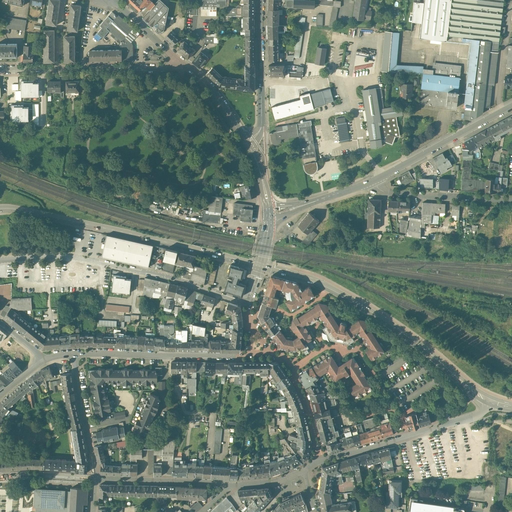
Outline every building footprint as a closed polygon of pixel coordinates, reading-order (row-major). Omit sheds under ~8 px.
[(60,0),(58,0),(49,0),(47,24),(57,25),(60,0)] [(150,0),(127,0),(126,2),(137,13),(145,5),(147,7),(152,1),(150,0)] [(160,0),(158,0),(155,4),(152,1),(147,7),(142,12),(144,15),(144,16),(144,18),(146,20),(149,20),(149,23),(151,25),(153,25),(156,28),(156,29),(157,31),(160,32),(162,31),(164,29),(169,8),(160,0)] [(278,0),(268,0),(268,10),(278,10),(278,7),(278,0)] [(315,1),(300,0),(285,0),(286,7),(314,9),(315,4),(315,1)] [(355,0),(353,19),(363,20),(363,19),(370,20),(372,12),(364,10),(366,0),(355,0)] [(424,0),(424,3),(419,3),(414,2),(412,22),(421,23),(420,38),(446,41),(451,0),(424,0)] [(451,0),(447,36),(473,39),(471,52),(470,52),(471,54),(469,71),(468,72),(469,74),(468,82),(494,85),(500,35),(503,0),(451,0)] [(81,6),(71,4),(68,30),(77,31),(81,6)] [(240,8),(226,8),(226,16),(243,16),(244,4),(241,4),(241,6),(240,6),(240,8)] [(254,4),(244,4),(243,16),(254,16),(254,4)] [(338,7),(333,6),(332,12),(329,27),(334,27),(338,7)] [(216,7),(201,7),(201,15),(201,16),(216,16),(216,7)] [(278,10),(268,10),(267,25),(278,25),(278,21),(279,21),(279,14),(278,14),(278,10)] [(112,12),(100,26),(102,27),(97,33),(102,38),(109,31),(112,33),(110,35),(117,41),(118,39),(119,39),(117,41),(120,44),(121,42),(121,50),(122,50),(122,61),(131,61),(132,61),(132,60),(132,46),(132,45),(132,44),(131,44),(131,43),(125,38),(130,32),(135,37),(136,37),(139,34),(139,33),(118,15),(117,16),(112,12)] [(254,16),(243,16),(244,16),(244,28),(246,28),(255,28),(255,19),(254,16)] [(26,21),(7,17),(6,23),(26,26),(26,21)] [(294,55),(294,57),(299,58),(305,18),(300,18),(294,55)] [(26,26),(6,23),(5,28),(25,31),(26,26)] [(278,25),(267,25),(268,39),(279,38),(278,34),(278,31),(278,25)] [(54,30),(44,30),(44,46),(54,46),(54,30)] [(176,34),(172,30),(164,38),(173,45),(178,39),(175,36),(176,34)] [(392,32),(386,31),(382,71),(388,72),(392,32)] [(130,32),(125,38),(131,43),(135,37),(130,32)] [(399,33),(392,32),(391,45),(398,46),(399,33)] [(245,50),(255,50),(255,35),(245,35),(245,50)] [(75,36),(64,36),(65,62),(75,62),(75,36)] [(187,44),(184,41),(177,49),(183,54),(188,48),(189,47),(187,45),(187,44)] [(0,57),(17,57),(17,44),(0,44),(0,57)] [(398,46),(391,45),(388,72),(419,73),(423,73),(423,68),(423,66),(397,65),(398,46)] [(34,47),(24,46),(23,62),(33,62),(34,47)] [(54,46),(44,46),(44,62),(54,62),(54,46)] [(190,50),(188,48),(183,54),(188,59),(190,56),(192,54),(195,50),(192,48),(190,50)] [(326,49),(318,48),(315,63),(323,64),(324,59),(326,49)] [(106,61),(105,50),(89,50),(89,61),(92,61),(92,60),(103,60),(103,61),(106,61)] [(105,50),(106,61),(108,61),(108,60),(119,60),(119,61),(122,61),(122,50),(121,50),(105,50)] [(255,50),(245,50),(245,66),(255,65),(255,50)] [(279,50),(268,51),(269,61),(280,61),(282,61),(282,57),(280,57),(279,50)] [(208,58),(201,52),(192,62),(200,68),(208,58)] [(461,67),(433,64),(432,69),(423,68),(423,73),(432,74),(460,77),(461,67)] [(255,65),(245,66),(245,81),(255,82),(255,65)] [(284,65),(269,65),(269,75),(285,76),(284,65)] [(304,67),(298,66),(297,72),(296,77),(302,77),(304,67)] [(222,77),(212,68),(206,74),(219,86),(222,77)] [(432,74),(423,73),(419,103),(456,108),(460,77),(432,74)] [(236,88),(237,79),(222,77),(219,86),(236,88)] [(255,82),(245,81),(237,79),(236,88),(255,91),(255,82)] [(61,91),(61,81),(51,82),(51,81),(48,81),(48,91),(61,91)] [(78,81),(66,81),(66,92),(79,91),(78,81)] [(21,82),(21,97),(39,96),(39,82),(21,82)] [(494,85),(468,82),(465,108),(464,115),(463,115),(463,118),(464,118),(463,119),(470,120),(482,113),(483,107),(489,108),(492,85),(494,85)] [(412,84),(402,83),(401,90),(403,90),(403,98),(411,98),(412,84)] [(300,99),(271,107),(275,120),(314,110),(314,108),(326,104),(334,101),(330,88),(310,94),(310,93),(299,95),(300,97),(300,99)] [(376,88),(362,90),(367,121),(380,119),(379,109),(376,88)] [(384,108),(379,109),(380,119),(396,116),(403,115),(401,106),(384,108)] [(23,107),(11,107),(11,121),(28,121),(28,107),(23,107)] [(396,116),(380,119),(381,124),(379,124),(381,140),(385,140),(384,141),(392,144),(395,136),(400,136),(398,126),(396,116)] [(511,116),(499,122),(499,123),(504,133),(511,128),(511,116)] [(367,121),(367,123),(366,125),(368,125),(368,128),(367,130),(368,130),(370,144),(371,147),(382,146),(381,140),(379,124),(381,124),(380,119),(367,121)] [(296,124),(289,125),(289,124),(286,125),(276,127),(274,127),(275,132),(270,132),(270,133),(271,133),(272,139),(272,140),(273,142),(274,143),(275,143),(276,144),(277,143),(279,142),(280,141),(280,140),(280,138),(299,135),(303,164),(317,162),(315,149),(319,148),(319,147),(319,145),(314,146),(311,125),(312,125),(311,120),(311,121),(303,122),(303,123),(297,124),(296,124)] [(345,122),(337,123),(340,142),(348,141),(348,136),(345,122)] [(499,123),(489,128),(493,135),(495,138),(496,140),(501,137),(500,135),(504,133),(499,123)] [(489,128),(473,137),(478,146),(478,147),(495,138),(493,135),(489,128)] [(473,137),(464,141),(470,151),(473,149),(473,151),(475,149),(475,148),(478,146),(473,137)] [(467,150),(462,149),(463,159),(471,159),(472,153),(469,152),(467,152),(467,150)] [(445,158),(442,153),(433,158),(441,173),(447,170),(445,167),(450,164),(451,166),(452,166),(448,160),(446,158),(445,158)] [(471,159),(463,159),(462,167),(471,167),(472,159),(471,159)] [(428,173),(427,172),(432,169),(427,160),(415,166),(421,176),(428,173)] [(317,162),(303,164),(304,169),(305,170),(306,172),(308,173),(309,174),(310,174),(312,174),(314,173),(316,172),(317,170),(318,168),(318,166),(317,162)] [(499,164),(490,162),(488,169),(498,170),(499,164)] [(471,167),(462,167),(461,179),(462,179),(469,179),(470,175),(470,174),(471,167)] [(409,171),(398,177),(403,185),(413,179),(410,174),(409,171)] [(450,180),(439,179),(439,189),(449,189),(450,180)] [(469,179),(462,179),(461,190),(469,191),(470,180),(469,179)] [(495,179),(486,179),(485,192),(494,193),(495,184),(495,179)] [(478,180),(470,180),(469,191),(477,191),(478,180)] [(480,180),(478,180),(477,191),(485,192),(486,181),(483,181),(480,180)] [(251,184),(241,187),(243,194),(245,194),(246,199),(256,197),(254,189),(252,189),(251,184)] [(223,198),(210,196),(208,211),(203,210),(201,222),(219,224),(223,198)] [(381,200),(369,199),(368,212),(380,213),(381,200)] [(398,201),(389,200),(388,209),(389,211),(397,211),(398,201)] [(410,201),(398,201),(397,211),(397,212),(403,213),(403,211),(410,212),(410,201)] [(435,203),(423,202),(422,218),(421,227),(425,227),(425,223),(438,224),(439,216),(435,215),(435,214),(435,203)] [(252,205),(234,203),(233,214),(241,215),(240,220),(250,220),(252,205)] [(445,204),(435,203),(435,214),(440,214),(440,213),(445,213),(445,204)] [(459,205),(452,204),(451,215),(456,215),(455,220),(459,220),(459,205)] [(309,212),(298,226),(308,234),(312,230),(319,221),(309,212)] [(368,212),(366,212),(366,215),(368,215),(368,227),(380,228),(380,213),(368,212)] [(422,218),(409,216),(409,220),(400,219),(401,224),(401,227),(401,231),(406,232),(405,235),(421,238),(421,227),(422,218)] [(312,230),(308,234),(309,235),(301,244),(307,245),(317,234),(312,230)] [(153,246),(106,235),(101,257),(148,268),(153,246)] [(163,260),(175,263),(178,251),(165,249),(163,260)] [(196,256),(178,251),(175,263),(186,265),(194,267),(194,266),(196,256)] [(194,267),(186,265),(183,276),(191,279),(194,267)] [(228,279),(226,286),(224,290),(238,295),(242,284),(238,282),(239,278),(240,278),(241,273),(241,272),(242,268),(230,265),(228,275),(233,277),(232,280),(228,279)] [(207,269),(194,266),(194,267),(191,279),(204,284),(207,269)] [(216,271),(211,270),(210,275),(208,283),(213,284),(216,271)] [(126,276),(114,275),(112,291),(116,292),(127,293),(130,293),(131,279),(126,279),(126,276)] [(284,279),(274,276),(273,279),(269,287),(269,288),(269,289),(269,290),(267,289),(266,292),(265,292),(265,294),(279,298),(279,296),(284,279)] [(157,280),(145,277),(145,280),(144,291),(143,295),(153,298),(157,280)] [(302,303),(289,280),(285,279),(284,279),(279,296),(286,298),(287,300),(285,301),(291,310),(302,303)] [(170,283),(157,280),(153,298),(166,298),(167,295),(170,283)] [(289,280),(302,303),(315,295),(309,286),(302,291),(297,282),(289,280)] [(0,284),(0,298),(11,301),(10,306),(9,307),(11,307),(12,307),(13,298),(11,298),(11,293),(12,283),(0,284)] [(178,285),(170,283),(167,295),(176,297),(179,286),(178,285)] [(188,289),(179,286),(176,297),(175,302),(182,305),(188,289)] [(204,294),(191,290),(186,308),(198,309),(204,294)] [(279,298),(265,294),(262,302),(272,306),(276,307),(279,298)] [(31,297),(20,298),(18,309),(32,310),(31,297)] [(174,300),(166,298),(164,307),(172,309),(174,300)] [(214,301),(206,298),(205,304),(208,305),(207,306),(212,308),(214,301)] [(223,301),(220,310),(225,312),(228,303),(223,301)] [(241,307),(228,302),(228,303),(225,312),(232,314),(232,320),(233,320),(242,319),(241,307)] [(259,313),(269,315),(271,307),(272,306),(263,302),(262,304),(259,313)] [(130,307),(106,304),(106,310),(129,313),(130,307)] [(279,330),(272,335),(277,341),(277,342),(278,343),(276,344),(279,347),(280,346),(281,347),(286,348),(286,350),(290,350),(290,349),(295,350),(296,349),(297,350),(300,348),(299,347),(301,346),(302,348),(303,348),(305,350),(303,350),(305,353),(314,347),(310,340),(311,339),(310,338),(311,337),(309,333),(308,334),(306,332),(308,331),(305,327),(304,328),(302,326),(308,322),(310,325),(316,321),(314,318),(320,314),(321,315),(319,316),(319,317),(319,318),(320,320),(321,320),(323,318),(327,326),(323,329),(330,340),(334,341),(349,344),(354,341),(352,338),(351,336),(359,331),(360,331),(358,333),(360,336),(362,335),(365,340),(363,341),(363,342),(365,346),(366,346),(368,345),(371,348),(366,351),(365,352),(364,353),(363,354),(366,357),(369,356),(370,359),(372,358),(373,359),(376,357),(376,356),(378,354),(379,355),(383,353),(382,352),(383,351),(365,322),(358,320),(346,328),(347,323),(346,322),(341,321),(340,322),(339,327),(326,306),(319,304),(294,320),(292,327),(298,336),(293,340),(286,339),(279,330)] [(6,305),(0,315),(4,318),(10,308),(10,309),(11,307),(9,307),(10,306),(6,305)] [(10,309),(10,308),(4,318),(11,323),(18,314),(10,309)] [(269,315),(259,313),(258,316),(262,323),(270,317),(269,315)] [(18,314),(11,323),(24,334),(32,325),(18,314)] [(270,317),(262,323),(266,330),(275,323),(270,316),(270,317)] [(242,319),(233,320),(234,328),(243,328),(242,319)] [(275,323),(266,330),(271,336),(279,330),(281,329),(276,322),(275,323)] [(206,327),(192,324),(192,331),(192,332),(205,335),(205,333),(206,327)] [(30,339),(38,330),(32,325),(24,334),(25,334),(24,334),(30,339)] [(174,325),(164,325),(164,328),(165,338),(165,340),(171,341),(171,337),(175,338),(174,325)] [(38,330),(30,339),(36,343),(37,342),(43,334),(41,333),(38,330)] [(187,330),(181,330),(182,334),(182,342),(176,342),(176,351),(190,351),(192,340),(191,340),(192,332),(192,331),(189,331),(188,333),(187,332),(187,330)] [(43,334),(37,342),(39,344),(45,336),(46,335),(42,332),(41,333),(43,334)] [(232,342),(232,352),(240,352),(241,343),(242,334),(225,333),(222,332),(222,336),(224,336),(224,337),(232,337),(231,340),(232,341),(232,342)] [(114,337),(104,337),(104,346),(117,347),(117,335),(117,334),(115,333),(114,337)] [(76,334),(70,335),(70,336),(71,347),(80,346),(80,335),(79,334),(76,334)] [(94,335),(80,335),(80,346),(94,346),(94,337),(94,335)] [(126,335),(117,335),(117,347),(126,347),(126,336),(126,335)] [(51,349),(51,337),(47,338),(45,336),(39,344),(38,345),(43,349),(51,349)] [(70,336),(60,336),(60,337),(60,348),(71,347),(70,336)] [(138,336),(126,336),(126,347),(138,348),(138,336)] [(51,337),(51,349),(60,348),(60,337),(59,337),(51,337)] [(94,337),(94,346),(104,346),(104,337),(94,337)] [(154,337),(146,337),(145,349),(155,349),(155,343),(154,343),(154,340),(154,337)] [(160,338),(154,337),(154,340),(154,343),(155,343),(155,349),(165,350),(165,340),(165,338),(160,338)] [(176,342),(171,342),(171,341),(165,340),(165,350),(176,351),(176,342)] [(204,340),(192,340),(190,351),(202,351),(204,340)] [(221,341),(221,340),(210,340),(209,342),(208,351),(222,351),(221,341)] [(232,352),(232,342),(221,341),(222,351),(232,352)] [(338,367),(331,356),(328,358),(327,357),(324,359),(325,360),(319,364),(318,363),(314,365),(315,366),(312,368),(318,377),(328,370),(331,374),(330,374),(332,378),(333,377),(335,380),(344,374),(346,376),(349,375),(349,374),(348,372),(349,371),(356,383),(349,388),(354,396),(357,394),(358,396),(362,393),(361,392),(364,390),(365,392),(368,389),(367,388),(370,386),(363,375),(365,374),(362,371),(361,372),(357,366),(359,365),(356,361),(355,362),(352,358),(338,367)] [(17,366),(13,361),(8,364),(10,366),(18,375),(22,371),(17,366)] [(182,362),(171,362),(171,372),(182,372),(182,362)] [(197,362),(187,362),(187,371),(188,371),(189,374),(192,374),(192,378),(187,378),(187,385),(196,385),(196,372),(197,362)] [(205,362),(197,362),(196,372),(205,372),(205,362)] [(216,362),(205,362),(205,372),(216,372),(216,362)] [(243,362),(229,362),(228,373),(235,373),(243,373),(243,362)] [(252,372),(252,362),(243,362),(243,373),(242,374),(243,374),(246,375),(246,372),(252,372)] [(269,362),(260,362),(260,372),(260,375),(268,375),(268,371),(268,368),(270,368),(269,362)] [(277,362),(269,362),(270,368),(269,371),(270,370),(278,364),(277,362)] [(276,382),(286,375),(278,364),(270,370),(272,374),(269,375),(269,378),(270,378),(273,376),(274,379),(273,379),(269,382),(271,385),(276,382)] [(18,375),(10,366),(3,372),(11,381),(18,375)] [(49,366),(41,370),(43,374),(45,378),(45,380),(53,377),(53,376),(49,366)] [(142,369),(142,382),(142,384),(151,384),(151,382),(157,382),(157,373),(162,373),(162,368),(155,367),(155,370),(151,370),(151,369),(145,369),(142,369)] [(312,367),(307,370),(308,371),(304,373),(303,374),(302,378),(304,381),(303,383),(304,384),(306,388),(312,385),(317,384),(314,380),(318,377),(312,368),(312,367)] [(105,379),(105,370),(105,369),(98,369),(98,370),(89,370),(91,381),(105,379)] [(127,384),(127,369),(124,369),(122,369),(122,370),(113,370),(113,369),(106,369),(106,370),(105,370),(105,379),(107,379),(107,382),(111,382),(111,383),(117,383),(117,382),(122,382),(122,384),(127,384)] [(142,382),(142,369),(140,369),(140,370),(133,370),(133,369),(127,369),(127,384),(130,384),(130,382),(142,382)] [(41,370),(31,375),(36,383),(43,379),(44,384),(46,383),(45,380),(45,378),(43,374),(41,370)] [(72,373),(61,374),(62,385),(73,383),(72,373)] [(243,373),(235,373),(234,384),(242,384),(242,374),(243,373)] [(36,383),(31,375),(27,379),(32,387),(32,388),(32,389),(33,388),(34,389),(37,387),(36,386),(37,385),(37,384),(36,383)] [(286,375),(276,382),(279,389),(281,388),(292,383),(286,375)] [(27,379),(21,384),(19,385),(19,386),(13,390),(19,397),(21,396),(28,391),(32,387),(27,379)] [(105,379),(91,381),(90,381),(92,392),(93,392),(95,401),(106,399),(104,386),(102,386),(101,384),(105,379)] [(292,383),(281,388),(282,388),(281,389),(282,391),(283,391),(285,395),(286,395),(296,392),(292,383)] [(317,384),(312,385),(306,388),(309,394),(318,393),(321,393),(320,390),(317,384)] [(8,395),(6,397),(0,402),(8,408),(8,407),(11,409),(12,410),(11,409),(9,406),(17,400),(18,401),(21,397),(21,396),(19,397),(13,390),(8,395)] [(74,390),(65,391),(65,396),(62,396),(62,398),(66,397),(66,403),(76,402),(74,390)] [(250,390),(242,390),(240,409),(247,410),(250,390)] [(296,392),(286,395),(289,400),(290,403),(290,404),(300,400),(296,392)] [(324,392),(318,393),(309,394),(310,396),(312,401),(322,400),(325,399),(335,399),(333,392),(324,392)] [(142,413),(153,418),(154,414),(155,414),(156,412),(158,409),(157,409),(159,404),(159,403),(160,399),(158,398),(159,397),(150,393),(148,399),(145,398),(142,405),(145,406),(142,413)] [(106,399),(95,401),(94,401),(94,405),(94,408),(95,408),(96,413),(97,413),(97,416),(109,414),(109,411),(111,411),(109,399),(106,399)] [(322,400),(312,401),(314,412),(328,409),(325,399),(322,400)] [(290,404),(293,411),(304,410),(300,400),(290,404)] [(76,402),(66,403),(68,409),(67,410),(68,413),(69,413),(70,418),(79,416),(76,402)] [(328,409),(314,412),(317,421),(331,417),(339,415),(338,410),(335,409),(330,410),(329,409),(328,409)] [(414,409),(408,409),(401,414),(404,419),(405,418),(407,416),(416,413),(414,409)] [(293,411),(292,411),(294,418),(305,415),(304,410),(293,411)] [(125,411),(114,413),(115,420),(126,418),(125,411)] [(277,431),(277,425),(274,425),(274,418),(271,418),(271,412),(268,412),(268,426),(270,426),(270,428),(274,428),(274,431),(277,431)] [(153,418),(142,413),(140,418),(138,417),(134,427),(136,427),(134,432),(139,434),(145,437),(146,434),(147,434),(152,423),(151,422),(153,418)] [(416,413),(407,416),(405,418),(406,421),(408,421),(408,424),(408,425),(408,428),(411,429),(420,427),(417,417),(416,413)] [(428,414),(417,417),(420,427),(431,423),(428,414)] [(294,418),(288,419),(289,423),(296,422),(297,426),(307,423),(305,415),(294,418)] [(79,416),(70,418),(70,420),(69,420),(70,423),(71,423),(73,430),(82,428),(79,416)] [(331,417),(317,421),(319,430),(334,425),(331,417)] [(373,417),(362,420),(365,429),(376,425),(373,417)] [(390,425),(388,419),(379,422),(380,425),(381,428),(384,437),(393,434),(390,425)] [(119,423),(106,426),(107,430),(99,432),(91,433),(94,447),(102,445),(127,440),(124,427),(120,428),(119,423)] [(298,432),(309,432),(307,423),(297,426),(298,432)] [(334,425),(319,430),(320,436),(321,440),(334,436),(334,434),(333,434),(331,435),(331,432),(333,432),(332,431),(335,431),(334,425)] [(349,427),(343,428),(345,433),(346,437),(352,435),(351,432),(349,427)] [(73,430),(72,430),(74,443),(70,443),(70,445),(74,444),(84,442),(82,428),(73,430)] [(220,428),(216,428),(216,432),(213,453),(220,454),(222,428),(220,428)] [(381,428),(374,429),(377,439),(384,437),(381,428)] [(374,429),(366,432),(369,441),(377,439),(374,429)] [(210,431),(207,431),(206,444),(205,452),(205,453),(213,453),(216,432),(210,431)] [(358,433),(355,435),(353,431),(351,432),(352,435),(355,446),(361,444),(359,434),(358,433)] [(309,432),(298,432),(298,434),(297,437),(309,441),(310,437),(309,432)] [(364,432),(359,434),(361,444),(369,441),(366,432),(364,432)] [(345,433),(339,435),(336,436),(337,442),(341,442),(340,439),(346,437),(345,433)] [(297,437),(289,435),(288,438),(296,441),(296,439),(298,440),(297,444),(292,442),(291,446),(299,448),(299,450),(303,451),(303,452),(309,454),(311,448),(311,441),(309,441),(297,437)] [(352,435),(346,437),(349,447),(355,446),(352,435)] [(334,436),(321,440),(322,444),(326,444),(337,442),(336,436),(334,436)] [(346,437),(340,439),(341,442),(343,449),(349,447),(346,437)] [(20,443),(14,440),(10,449),(13,450),(16,450),(20,443)] [(84,442),(74,444),(76,455),(76,458),(87,456),(84,442)] [(337,442),(326,444),(329,453),(343,449),(341,442),(337,442)] [(175,443),(162,443),(162,455),(162,460),(169,460),(168,466),(173,466),(173,460),(174,455),(174,452),(174,450),(175,443)] [(295,454),(287,443),(283,444),(292,456),(295,454)] [(292,456),(283,444),(281,445),(284,456),(285,458),(292,456)] [(389,447),(378,450),(380,461),(391,459),(391,457),(390,451),(389,449),(389,447)] [(142,458),(142,449),(131,449),(131,458),(142,458)] [(303,451),(299,450),(298,453),(295,454),(302,463),(304,462),(305,461),(306,459),(307,458),(308,456),(309,454),(303,452),(303,451)] [(378,450),(366,454),(368,462),(368,464),(380,461),(378,450)] [(103,451),(96,453),(98,463),(101,462),(101,465),(105,465),(104,461),(105,461),(103,451)] [(213,453),(205,453),(204,460),(204,465),(209,465),(210,460),(213,460),(213,453)] [(292,456),(285,458),(288,469),(302,463),(295,454),(292,456)] [(366,454),(357,456),(360,471),(361,471),(363,470),(361,464),(364,463),(364,465),(366,465),(365,463),(368,462),(366,454)] [(70,459),(67,458),(67,460),(61,459),(60,470),(77,471),(77,472),(87,472),(88,461),(87,461),(87,456),(76,458),(76,455),(74,455),(75,456),(73,456),(74,460),(72,460),(70,460),(70,459)] [(269,455),(262,456),(262,460),(264,460),(265,464),(261,465),(261,464),(256,465),(256,477),(257,477),(270,476),(270,462),(269,455)] [(284,456),(278,458),(278,460),(278,461),(280,472),(288,469),(285,458),(284,456)] [(357,456),(349,459),(352,469),(355,468),(357,482),(362,481),(361,475),(360,471),(357,456)] [(53,457),(50,457),(50,459),(45,458),(44,460),(44,469),(60,470),(61,459),(56,459),(53,459),(53,457)] [(29,459),(14,460),(15,469),(29,468),(29,459)] [(44,460),(29,459),(29,468),(44,469),(44,460)] [(204,460),(197,459),(196,462),(196,464),(194,477),(202,477),(204,465),(204,460)] [(349,459),(338,462),(341,472),(352,469),(349,459)] [(391,459),(380,461),(382,468),(393,466),(391,459)] [(14,460),(0,461),(0,470),(15,469),(14,460)] [(181,460),(173,460),(173,466),(172,474),(172,476),(188,476),(188,471),(188,463),(185,463),(185,460),(181,460)] [(278,460),(270,462),(270,476),(280,472),(278,461),(278,460)] [(192,464),(188,463),(188,471),(188,476),(194,477),(196,464),(196,462),(192,462),(192,464)] [(341,472),(338,462),(323,468),(321,475),(332,477),(333,475),(341,472)] [(129,464),(122,464),(122,466),(122,475),(130,475),(130,464),(129,464)] [(101,465),(100,474),(122,475),(122,466),(105,465),(101,465)] [(209,465),(204,465),(202,477),(211,478),(212,466),(209,465)] [(215,467),(212,466),(211,478),(215,478),(229,479),(230,467),(215,467)] [(246,469),(238,469),(238,479),(250,478),(250,466),(246,466),(246,469)] [(393,466),(382,468),(383,474),(394,473),(393,468),(393,466)] [(233,467),(230,467),(229,479),(238,479),(238,469),(238,468),(233,467)] [(332,477),(321,475),(319,490),(319,494),(330,493),(330,490),(331,484),(332,477)] [(342,476),(332,477),(331,484),(335,485),(343,483),(342,476)] [(388,480),(388,490),(385,490),(385,498),(388,498),(388,507),(401,507),(401,494),(404,494),(404,480),(388,480)] [(108,485),(100,484),(99,497),(107,497),(107,495),(108,485)] [(124,485),(108,485),(107,495),(124,496),(124,485)] [(141,486),(124,485),(124,496),(141,496),(141,486)] [(158,486),(141,486),(141,496),(158,496),(158,486)] [(176,487),(158,486),(158,496),(164,496),(172,496),(172,498),(177,499),(176,487)] [(190,487),(176,487),(177,499),(189,499),(189,498),(190,487)] [(207,488),(190,487),(189,498),(206,499),(207,488)] [(269,487),(257,488),(259,495),(262,495),(262,496),(264,499),(263,499),(266,502),(272,496),(269,487)] [(88,489),(71,488),(71,491),(69,511),(82,511),(83,504),(87,504),(88,489)] [(257,488),(238,490),(240,499),(244,499),(251,498),(255,496),(254,495),(259,495),(257,488)] [(53,490),(36,489),(35,505),(36,505),(36,506),(37,506),(36,511),(69,511),(71,491),(53,490)] [(301,493),(290,498),(294,507),(295,511),(296,511),(300,510),(306,507),(305,502),(301,493)] [(330,493),(319,494),(321,504),(329,503),(332,502),(330,493)] [(263,499),(260,497),(259,496),(257,497),(259,499),(256,502),(261,508),(266,502),(263,499)] [(233,505),(226,497),(210,511),(240,511),(238,509),(237,511),(233,505)] [(256,502),(254,500),(253,498),(249,501),(251,503),(250,504),(248,502),(245,505),(247,507),(251,511),(257,511),(261,508),(256,502)] [(294,507),(290,498),(280,503),(286,511),(290,509),(294,507)] [(458,507),(417,501),(417,499),(410,498),(409,510),(420,511),(458,511),(459,509),(458,509),(458,507)] [(355,502),(347,503),(347,499),(341,500),(341,503),(342,507),(342,511),(345,511),(352,511),(352,507),(355,506),(355,502)] [(198,501),(191,508),(194,511),(202,506),(198,501)] [(287,511),(286,511),(280,503),(274,510),(276,511),(287,511)] [(329,503),(321,504),(322,511),(332,511),(332,508),(332,505),(330,505),(329,503)] [(341,503),(332,505),(332,508),(332,511),(342,511),(342,507),(341,503)]
